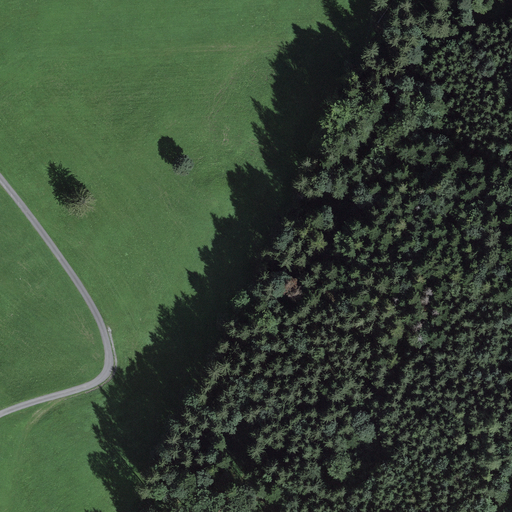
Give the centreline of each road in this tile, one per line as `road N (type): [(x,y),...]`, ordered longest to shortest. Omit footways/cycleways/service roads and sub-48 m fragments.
road 1 (track): [(0,176),(97,313),(114,362),(95,384),(0,414)]
road 2 (track): [(63,393),(34,420),(20,450),(8,511)]
